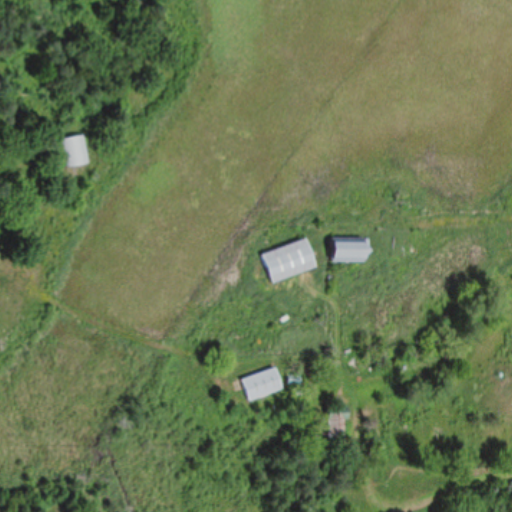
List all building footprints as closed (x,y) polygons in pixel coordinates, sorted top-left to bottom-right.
[(59,141),(64,169),(90,164),(84,136),(59,141)] [(333,239),(333,262),(369,262),(369,239),(333,239)] [(263,254),(272,283),(317,269),(308,240),(263,254)] [(242,380),(249,401),(283,391),(277,369),(242,380)] [(347,408),(327,408),(327,438),(347,438),(347,408)]
